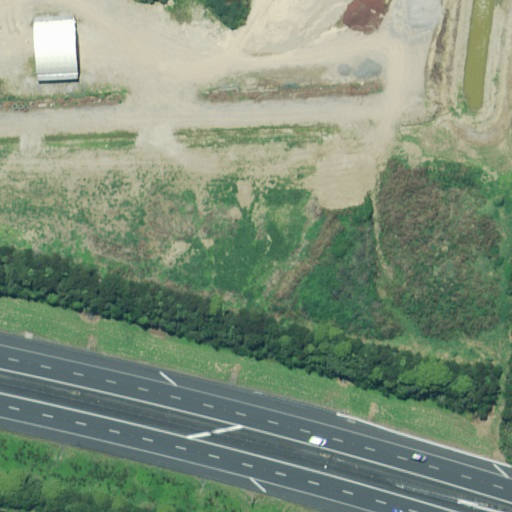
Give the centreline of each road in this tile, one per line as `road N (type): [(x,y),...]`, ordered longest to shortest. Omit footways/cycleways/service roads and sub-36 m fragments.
road 1 (motorway): [(0,356),(251,415),(511,493)]
road 2 (motorway): [(443,511),(246,457),(0,404)]
